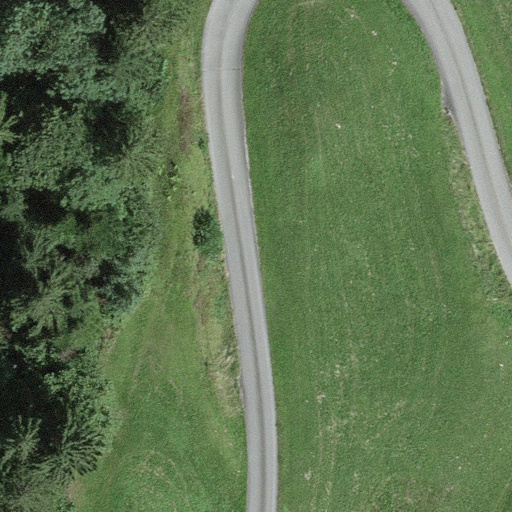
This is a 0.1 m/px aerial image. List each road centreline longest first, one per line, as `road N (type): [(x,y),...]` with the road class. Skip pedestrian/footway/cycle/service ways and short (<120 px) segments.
road 1 (track): [(233,0),(223,29),(222,96),(258,395),(261,511)]
road 2 (track): [(511,253),(455,52),(429,0)]
